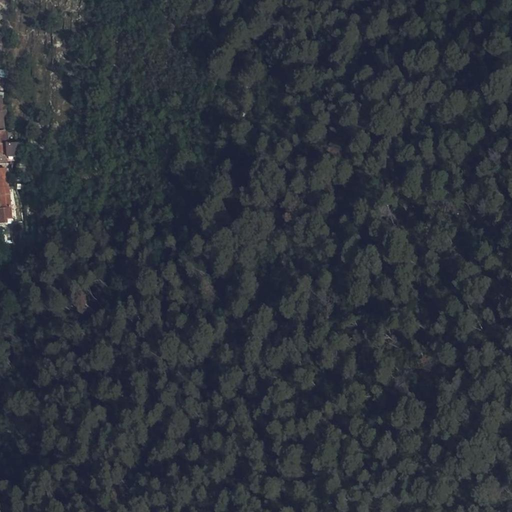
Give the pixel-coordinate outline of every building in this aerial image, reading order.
[(0,143),(0,154),(2,154),(12,152),(18,152),(17,143),(3,144),(0,143)] [(2,154),(0,154),(0,163),(4,163),(12,162),(12,152),(2,154)] [(16,207),(8,177),(0,179),(0,201),(2,211),(16,207)] [(20,222),(16,207),(2,211),(0,211),(0,214),(3,226),(20,222)] [(15,235),(24,233),(22,225),(14,227),(15,235)]
